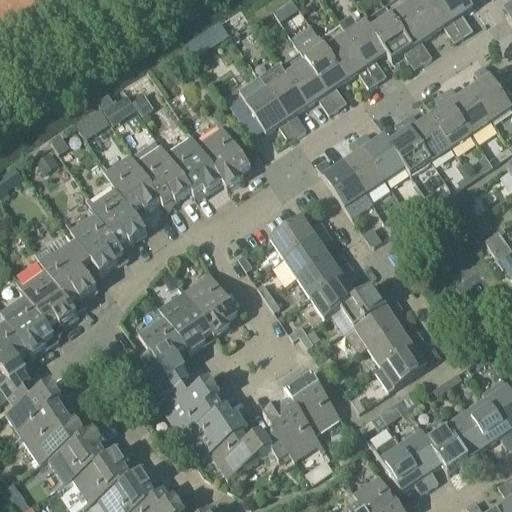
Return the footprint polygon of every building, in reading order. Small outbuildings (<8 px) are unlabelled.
[(385,15),(423,70),(431,64),(420,49),(432,41),(403,0),(398,0),(401,4),(385,15)] [(403,0),(432,41),(443,34),(454,49),(462,43),(432,0),(403,0)] [(432,0),(462,43),(471,37),(461,22),(473,13),(463,0),(432,0)] [(511,4),(503,11),(507,17),(511,13),(511,4)] [(423,70),(385,15),(368,26),(366,21),(361,24),(364,29),(386,61),(391,69),(403,61),(413,76),(423,70)] [(340,33),(378,89),(386,83),(375,68),(386,61),(364,29),(356,34),(350,26),(340,33)] [(378,89),(340,33),(323,44),(320,40),(317,43),(347,87),(358,80),(368,95),(378,89)] [(347,87),(317,43),(314,45),(316,49),(314,51),(311,46),(299,53),(303,58),(299,61),(337,116),(346,110),(335,95),(347,87)] [(337,116),(299,61),(283,71),(280,67),(276,70),(307,114),(318,106),(329,122),(337,116)] [(307,114),(276,70),(273,72),(276,76),(259,87),(297,143),(306,137),(296,121),(307,114)] [(468,97),(490,128),(511,114),(483,72),(473,79),(480,89),(468,97)] [(297,143),(259,87),(243,98),(240,94),(236,97),(235,95),(224,102),(238,122),(248,115),(266,142),(279,133),(289,148),(297,143)] [(490,128),(468,97),(457,104),(451,94),(442,100),(470,142),(490,128)] [(470,142),(442,100),(433,106),(440,116),(429,123),(450,155),(470,142)] [(450,155),(429,123),(417,131),(411,121),(402,127),(430,168),(450,155)] [(85,124),(75,131),(75,135),(80,143),(84,145),(95,138),(85,124)] [(389,150),(405,175),(410,182),(430,168),(402,127),(394,132),(400,142),(389,150)] [(222,134),(197,151),(196,151),(223,189),(222,189),(227,197),(243,186),(240,182),(250,175),(222,134)] [(75,135),(70,138),(75,146),(80,143),(75,135)] [(405,175),(389,150),(384,142),(372,150),(365,140),(356,146),(385,188),(405,175)] [(206,200),(222,189),(223,189),(196,151),(197,151),(191,142),(168,158),(165,160),(191,198),(193,203),(203,196),(206,200)] [(57,144),(51,148),(58,159),(64,155),(57,144)] [(344,169),(365,201),(385,188),(356,146),(348,152),(355,162),(344,169)] [(174,210),(191,198),(165,160),(168,158),(163,151),(161,153),(160,152),(137,167),(134,169),(160,207),(159,207),(162,211),(171,205),(174,210)] [(511,161),(508,154),(496,162),(501,168),(511,161)] [(48,158),(34,168),(42,180),(57,170),(48,158)] [(144,218),(159,207),(160,207),(134,169),(137,167),(133,161),(131,162),(130,161),(107,176),(102,170),(99,172),(114,195),(131,221),(132,221),(142,214),(144,218)] [(467,181),(471,187),(493,173),(485,162),(477,167),(480,172),(467,181)] [(365,201),(344,169),(332,177),(325,167),(316,174),(334,200),(344,216),(351,226),(372,212),(365,201)] [(471,187),(467,181),(456,188),(460,195),(471,187)] [(146,240),(132,221),(131,221),(114,195),(92,210),(87,203),(84,205),(89,213),(88,214),(92,221),(94,219),(117,254),(118,254),(127,247),(130,251),(146,240)] [(423,202),(431,214),(444,206),(440,200),(431,206),(427,200),(423,202)] [(472,207),(468,200),(458,207),(465,217),(471,213),(472,207)] [(431,214),(423,202),(417,206),(425,218),(431,214)] [(70,249),(88,276),(94,273),(100,282),(116,271),(113,267),(123,260),(118,254),(117,254),(94,219),(92,221),(69,236),(75,245),(70,249)] [(491,235),(483,222),(475,228),(483,240),(491,235)] [(283,265),(325,237),(319,229),(309,236),(301,223),(269,245),(283,265)] [(372,233),(362,240),(370,252),(372,253),(381,247),(372,233)] [(325,237),(283,265),(296,285),(328,264),(321,253),(331,247),(325,237)] [(88,276),(70,249),(52,261),(48,254),(35,262),(45,277),(75,321),(76,321),(85,314),(81,308),(97,298),(84,279),(88,276)] [(243,261),(238,265),(246,277),(251,273),(243,261)] [(511,282),(511,265),(509,262),(499,268),(510,284),(511,282)] [(310,305),(352,277),(346,269),(336,275),(328,264),(296,285),(310,305)] [(77,323),(76,321),(75,321),(45,277),(23,292),(18,285),(15,287),(20,295),(18,296),(22,303),(25,301),(49,337),(58,330),(61,334),(77,323)] [(352,277),(310,305),(325,327),(340,316),(339,315),(355,304),(348,293),(358,286),(352,277)] [(209,281),(184,299),(183,299),(213,341),(212,341),(214,345),(231,334),(228,330),(238,323),(209,281)] [(265,306),(271,302),(263,290),(257,294),(265,306)] [(203,347),(212,341),(213,341),(183,299),(184,299),(179,292),(176,294),(181,301),(157,316),(163,324),(186,357),(185,357),(189,362),(205,351),(203,347)] [(353,335),(395,307),(390,299),(380,306),(371,293),(355,304),(339,315),(340,316),(353,335)] [(54,344),(49,337),(25,301),(22,303),(0,318),(0,319),(5,327),(6,327),(27,360),(31,366),(47,355),(45,351),(54,344)] [(271,302),(265,306),(273,318),(279,314),(271,302)] [(353,335),(344,341),(358,361),(367,356),(399,334),(392,323),(401,316),(395,307),(353,335)] [(163,324),(137,342),(149,359),(139,366),(149,382),(139,388),(140,409),(146,419),(166,404),(190,388),(183,378),(185,376),(176,363),(185,357),(186,357),(163,324)] [(18,366),(27,360),(6,327),(5,327),(0,330),(0,374),(10,389),(0,395),(0,396),(8,408),(31,391),(25,382),(27,380),(18,366)] [(298,342),(304,339),(300,333),(289,341),(292,347),(298,342)] [(399,334),(367,356),(380,375),(422,347),(416,339),(407,346),(399,334)] [(304,339),(298,342),(307,355),(312,351),(304,339)] [(380,375),(374,379),(388,400),(426,375),(418,363),(428,356),(422,347),(380,375)] [(486,360),(474,368),(478,374),(490,366),(486,360)] [(331,380),(337,376),(333,370),(321,378),(325,384),(331,380)] [(337,376),(331,380),(339,392),(345,388),(337,376)] [(444,388),(448,394),(461,385),(457,380),(444,388)] [(283,398),(290,409),(291,408),(314,444),(315,443),(340,426),(312,384),(302,390),(300,386),(283,398)] [(485,406),(511,445),(511,399),(503,386),(482,400),(486,406),(485,406)] [(223,415),(216,406),(220,403),(209,387),(208,388),(163,418),(179,441),(172,446),(174,448),(178,446),(178,445),(223,415)] [(448,394),(444,388),(433,396),(437,402),(448,394)] [(15,451),(63,418),(57,410),(61,407),(50,391),(4,421),(20,445),(14,449),(15,451)] [(357,405),(351,409),(359,421),(365,417),(357,405)] [(405,415),(409,421),(421,412),(417,406),(405,415)] [(465,420),(488,453),(499,445),(505,454),(511,449),(511,445),(485,406),(465,420)] [(264,423),(272,436),(273,435),(290,461),(289,461),(295,469),(318,453),(322,460),(325,458),(315,443),(314,444),(291,408),(290,409),(282,414),(280,412),(264,423)] [(409,421),(405,415),(402,409),(396,413),(404,424),(409,421)] [(223,415),(178,445),(178,446),(180,449),(187,444),(202,466),(210,460),(209,460),(241,439),(248,435),(237,419),(233,422),(227,412),(223,415)] [(63,418),(15,451),(17,454),(23,450),(39,472),(47,467),(47,466),(85,442),(85,441),(74,426),(70,429),(63,418)] [(488,453),(465,420),(446,433),(474,476),(483,470),(476,460),(488,453)] [(440,425),(421,438),(426,446),(442,471),(442,472),(447,479),(459,471),(466,481),(474,476),(446,433),(440,425)] [(375,433),(370,427),(359,435),(363,441),(375,433)] [(421,438),(417,432),(396,446),(429,494),(438,488),(431,479),(442,472),(442,471),(426,446),(421,438)] [(247,448),(241,439),(209,460),(210,460),(227,486),(271,457),(278,469),(289,461),(290,461),(273,435),(272,436),(263,442),(261,439),(247,448)] [(93,436),(85,441),(85,442),(47,466),(47,467),(62,489),(55,494),(57,497),(72,487),(71,486),(106,464),(106,463),(100,455),(104,452),(93,436)] [(396,446),(394,443),(374,457),(402,499),(413,491),(420,501),(429,494),(396,446)] [(97,506),(130,484),(124,475),(128,472),(117,456),(106,463),(106,464),(71,486),(72,487),(87,510),(84,511),(90,511),(98,507),(97,506)] [(358,474),(352,465),(341,472),(348,481),(358,474)] [(130,484),(97,506),(98,507),(101,511),(143,511),(155,505),(162,500),(145,474),(130,484)] [(353,501),(358,509),(359,509),(360,511),(397,511),(379,484),(353,501)] [(511,511),(511,497),(506,489),(498,494),(509,510),(506,511),(511,511)] [(162,500),(155,505),(143,511),(177,511),(173,506),(170,508),(164,499),(162,500)] [(23,503),(10,511),(28,511),(29,511),(23,503)]
